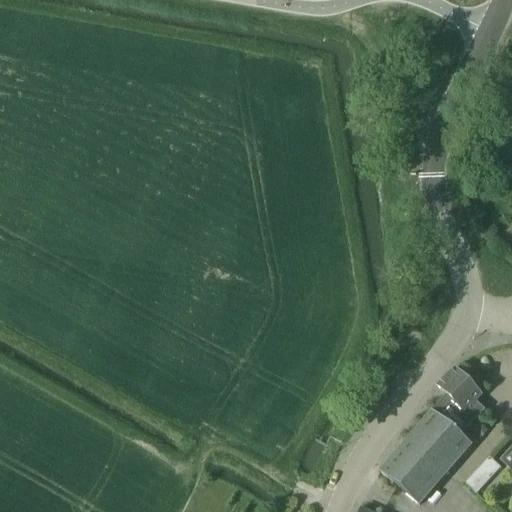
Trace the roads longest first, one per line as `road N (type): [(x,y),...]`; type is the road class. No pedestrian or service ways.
road 1 (track): [(0,82),(209,117),(248,133),(256,145),(281,281),(278,332),(205,448),(168,489),(85,511)]
road 2 (unclassified): [(486,29),(428,153),(427,187),(469,308)]
road 3 (unclassified): [(343,511),(376,446),(455,351),(469,308)]
road 4 (track): [(0,448),(113,511)]
